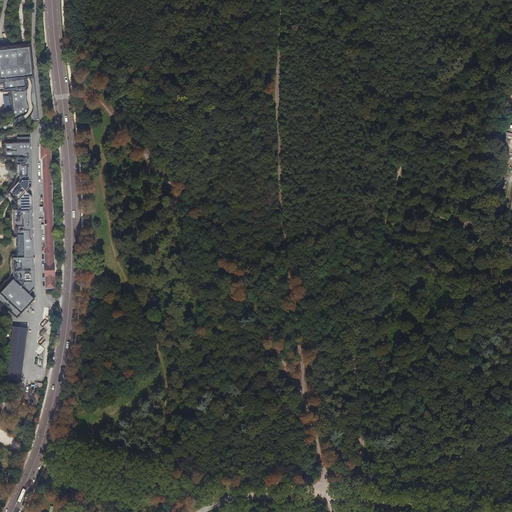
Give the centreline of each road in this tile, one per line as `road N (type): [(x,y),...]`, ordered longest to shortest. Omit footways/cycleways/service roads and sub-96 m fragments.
road 1 (secondary): [(52,0),(69,169),(69,301),(51,407),(13,511)]
road 2 (unknown): [(354,350),(396,174),(486,0)]
road 3 (track): [(91,91),(184,206),(306,395)]
road 4 (unknown): [(511,508),(381,491),(367,476)]
road 5 (track): [(330,499),(468,511)]
road 6 (unknown): [(367,476),(354,350)]
